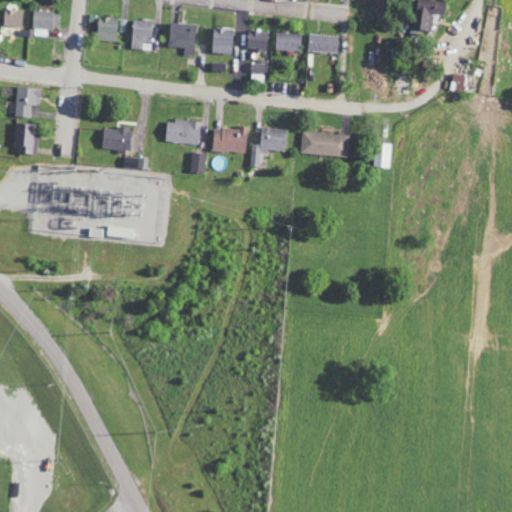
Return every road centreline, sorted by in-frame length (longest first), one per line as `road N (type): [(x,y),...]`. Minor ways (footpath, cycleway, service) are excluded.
road 1 (residential): [(355,108),(0,66)]
road 2 (residential): [(145,511),(77,383),(0,288)]
road 3 (residential): [(68,150),(81,0)]
